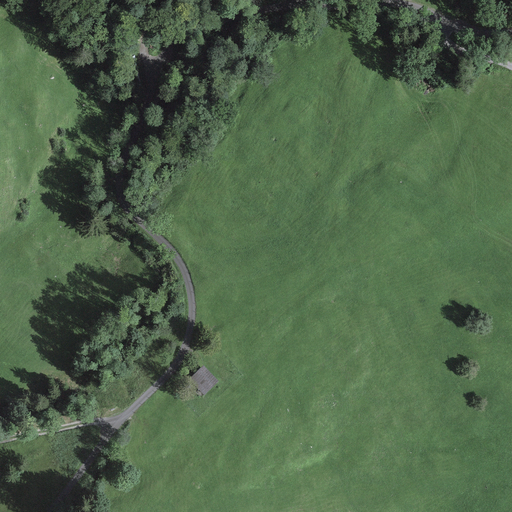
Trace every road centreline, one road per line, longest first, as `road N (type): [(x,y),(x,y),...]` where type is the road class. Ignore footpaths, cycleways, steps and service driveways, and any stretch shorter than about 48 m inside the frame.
road 1 (residential): [(511,32),(457,28),(354,1),(285,5),(173,50),(148,87),(120,192),(185,275),(188,337),(180,359),(91,454),(52,511)]
road 2 (track): [(128,414),(0,441)]
